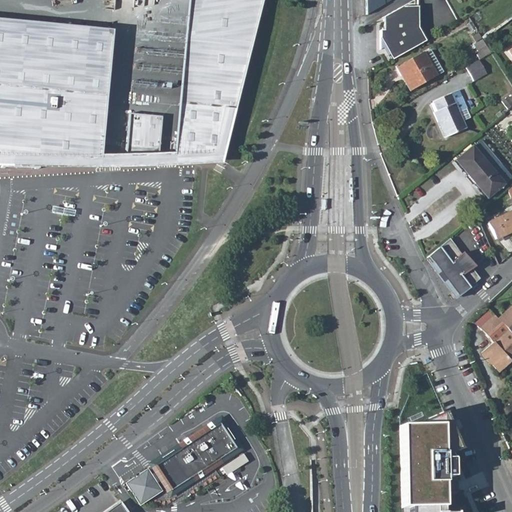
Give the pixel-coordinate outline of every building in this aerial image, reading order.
[(224,151),(236,108),(264,0),(189,0),(172,152),(224,151)] [(365,0),(366,14),(384,4),(383,0),(365,0)] [(384,52),(391,65),(424,45),(416,32),(417,11),(400,11),(381,24),(381,36),(379,36),(379,56),(384,52)] [(0,154),(4,155),(4,164),(34,166),(34,155),(65,157),(98,156),(113,29),(0,20),(0,154)] [(484,41),(475,47),(483,61),(493,55),(484,41)] [(412,96),(443,77),(430,55),(424,59),(423,58),(395,74),(400,83),(404,81),(412,96)] [(472,68),(459,76),(466,88),(479,80),(472,68)] [(434,117),(436,120),(462,105),(457,94),(449,98),(433,106),(437,115),(434,117)] [(462,105),(436,120),(440,127),(441,127),(449,142),(467,133),(466,130),(471,122),(463,107),(462,105)] [(157,152),(161,115),(129,112),(124,153),(157,152)] [(471,146),(454,160),(470,179),(486,198),(503,184),(487,165),(471,146)] [(222,163),(224,151),(172,152),(157,152),(124,153),(98,156),(65,157),(34,155),(34,166),(4,164),(4,155),(0,154),(0,167),(37,168),(94,167),(222,163)] [(511,230),(511,209),(487,223),(495,239),(511,230)] [(466,224),(479,255),(489,247),(476,215),(466,224)] [(451,236),(448,239),(455,248),(459,245),(451,236)] [(429,254),(460,293),(472,283),(482,274),(459,245),(455,248),(448,239),(429,254)] [(511,304),(497,319),(501,324),(508,331),(511,335),(511,304)] [(494,316),(479,330),(487,338),(501,324),(497,319),(494,316)] [(494,343),(508,331),(501,324),(487,338),(492,344),(494,343)] [(511,335),(508,331),(494,343),(492,344),(481,354),(500,374),(511,362),(511,360),(511,335)] [(414,424),(398,423),(398,507),(402,508),(401,511),(441,511),(441,477),(451,478),(449,454),(457,448),(440,414),(414,424)] [(238,448),(222,423),(214,429),(213,428),(152,467),(170,494),(177,489),(192,479),(230,454),(231,455),(238,448)] [(247,462),(242,455),(221,468),(226,476),(247,462)] [(159,491),(146,471),(125,484),(138,504),(159,491)]
